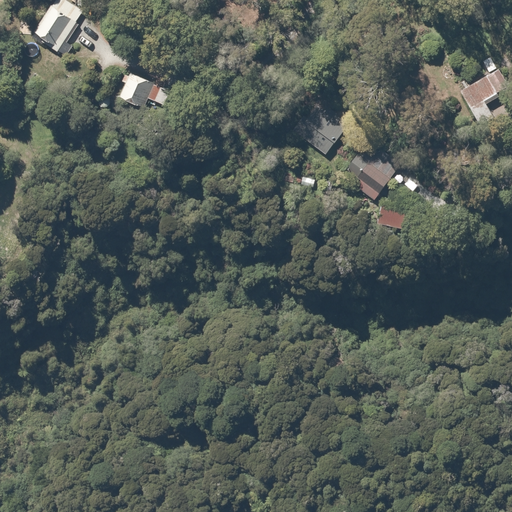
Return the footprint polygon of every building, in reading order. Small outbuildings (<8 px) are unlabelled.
[(66,0),(55,0),(35,32),(44,38),(43,40),(60,51),(85,11),(66,0)] [(499,68),(461,91),(481,125),(495,117),(487,104),(501,95),(499,92),(509,85),(499,68)] [(124,88),(121,96),(145,107),(149,99),(163,106),(165,103),(169,105),(175,93),(131,72),(130,75),(126,74),(121,86),(124,88)] [(313,99),(291,131),(325,155),(348,122),(313,99)] [(378,199),(400,162),(366,141),(364,140),(342,177),(378,199)] [(384,203),(379,222),(409,229),(413,211),(384,203)]
